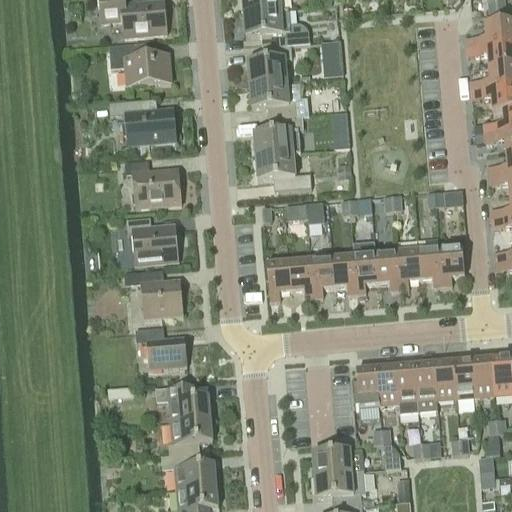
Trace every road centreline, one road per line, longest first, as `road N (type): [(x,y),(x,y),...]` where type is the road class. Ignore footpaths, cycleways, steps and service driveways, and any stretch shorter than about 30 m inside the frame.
road 1 (residential): [(250,352),(229,321),(199,0)]
road 2 (residential): [(486,328),(475,197),(460,168),(449,18)]
road 3 (residential): [(250,352),(486,328)]
road 4 (residential): [(269,511),(250,352)]
